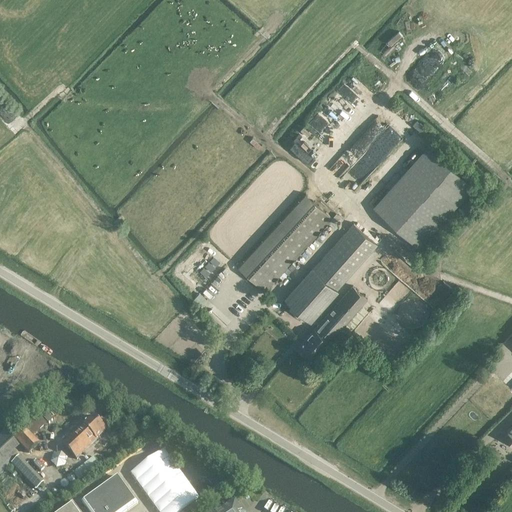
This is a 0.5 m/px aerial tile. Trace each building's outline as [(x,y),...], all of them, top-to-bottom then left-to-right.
[(446,116),(456,106),(453,102),(442,112),(446,116)] [(383,116),(390,110),(386,105),(379,110),(383,116)] [(383,138),(364,165),(371,171),(376,164),(383,169),(402,143),(393,136),(388,142),(383,138)] [(419,249),(475,187),(428,146),(373,208),(419,249)] [(264,291),(331,218),(305,194),(237,267),(264,291)] [(377,244),(353,223),(285,299),(308,320),(377,244)] [(394,262),(397,259),(389,253),(380,263),(390,271),(396,264),(394,262)] [(313,361),(317,356),(368,299),(352,286),(297,348),(304,354),(304,353),(313,361)] [(347,329),(350,335),(357,332),(355,326),(347,329)] [(95,439),(105,430),(91,416),(81,425),(95,439)] [(95,439),(81,425),(61,444),(76,459),(87,448),(96,440),(95,439)] [(28,453),(33,448),(39,443),(22,426),(10,435),(23,449),(28,453)] [(3,432),(0,435),(0,473),(7,467),(6,466),(17,456),(12,450),(14,448),(16,446),(3,432)] [(52,472),(65,476),(69,460),(56,456),(52,472)] [(43,484),(18,458),(10,466),(35,491),(43,484)] [(93,458),(72,474),(77,481),(98,465),(93,458)] [(126,511),(137,504),(118,477),(82,503),(86,508),(81,511),(77,511),(72,505),(62,511),(126,511)]
